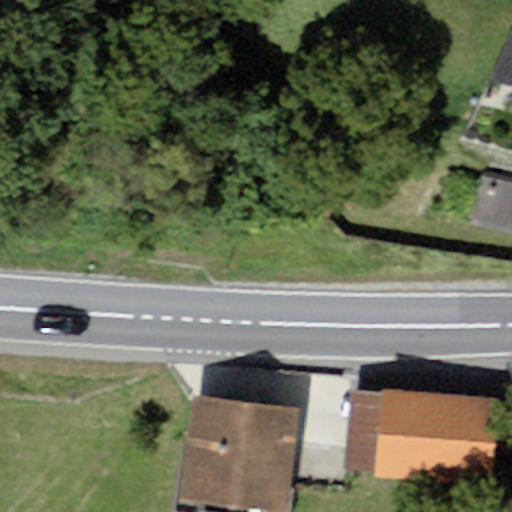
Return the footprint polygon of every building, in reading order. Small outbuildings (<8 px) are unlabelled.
[(511,86),(511,32),(490,82),(511,86)] [(511,182),(481,176),(470,224),(511,233),(511,182)] [(502,400),(381,389),(381,392),(352,389),(347,449),(345,469),(375,472),(374,476),(494,487),(502,400)] [(288,511),(301,408),(193,396),(181,500),(281,511),(288,511)] [(347,449),(300,444),(297,476),(344,481),(345,469),(347,449)]
